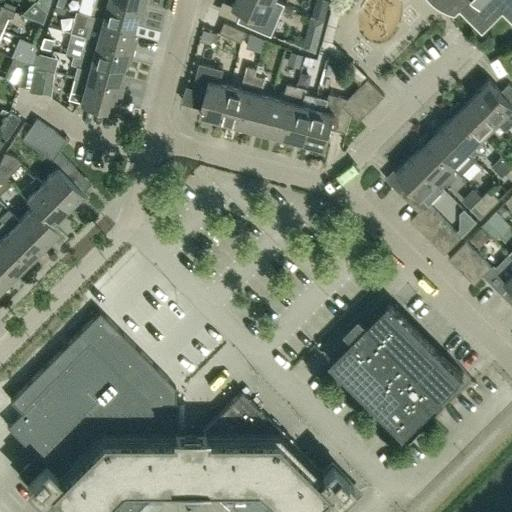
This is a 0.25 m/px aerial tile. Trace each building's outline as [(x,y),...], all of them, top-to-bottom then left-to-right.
[(47,11),(50,0),(36,0),(36,1),(47,11)] [(140,18),(143,6),(120,0),(94,0),(90,14),(134,26),(136,17),(140,18)] [(271,35),(285,4),(275,0),(235,0),(233,6),(245,11),(240,22),(271,35)] [(511,0),(429,0),(430,0),(435,5),(441,9),(446,12),(454,4),(481,31),(503,9),(511,18),(511,0)] [(11,8),(0,3),(0,14),(6,18),(11,8)] [(134,26),(90,14),(88,13),(85,24),(87,25),(85,35),(132,48),(135,36),(131,35),(134,26)] [(242,42),(246,31),(224,22),(220,33),(242,42)] [(129,59),(132,48),(85,35),(79,56),(122,68),(125,58),(129,59)] [(31,63),(34,63),(33,67),(45,69),(54,72),(58,58),(35,51),(31,63)] [(120,77),(122,68),(79,56),(74,77),(85,80),(121,90),(124,78),(120,77)] [(33,67),(34,63),(31,63),(22,61),(18,85),(30,87),(33,67)] [(220,123),(230,84),(219,81),(222,70),(201,64),(193,90),(205,93),(200,113),(214,117),(214,118),(216,122),(220,123)] [(242,125),(255,75),(257,69),(247,66),(241,87),(230,84),(220,123),(224,124),(228,122),(228,121),(242,125)] [(45,69),(33,67),(30,87),(29,91),(41,93),(45,69)] [(262,135),(272,96),(261,93),(265,77),(255,75),(242,125),(256,128),(255,130),(258,134),(262,135)] [(118,101),(121,90),(85,80),(74,77),(70,88),(68,98),(111,110),(114,100),(118,101)] [(368,79),(359,87),(376,104),(385,96),(380,91),(368,79)] [(489,80),(473,95),(507,129),(511,123),(511,85),(509,83),(501,91),(489,80)] [(284,136),(297,86),(287,83),(283,99),(272,96),(262,135),(265,136),(269,133),(270,132),(284,136)] [(303,146),(317,95),(306,92),(307,88),(297,86),(284,136),(297,140),(297,141),(300,145),(303,146)] [(376,104),(359,87),(351,96),(368,113),(376,104)] [(346,133),(352,114),(342,104),(348,98),(329,93),(328,98),(317,95),(303,146),(307,147),(311,145),(312,144),(326,147),(331,128),(346,133)] [(507,129),(473,95),(465,103),(464,102),(460,103),(459,103),(457,102),(453,106),(483,136),(492,128),(502,138),(509,131),(507,129)] [(368,113),(351,96),(348,98),(342,104),(352,114),(359,121),(368,113)] [(483,136),(453,106),(449,110),(451,112),(450,112),(450,117),(451,118),(443,126),(472,155),(477,151),(481,151),(486,146),(486,142),(482,138),(483,136)] [(0,134),(6,138),(20,118),(10,111),(0,125),(0,134)] [(32,146),(46,125),(36,118),(22,139),(32,146)] [(42,152),(56,132),(46,125),(32,146),(42,152)] [(472,155),(443,126),(435,134),(434,133),(429,133),(428,134),(427,133),(423,137),(461,175),(477,160),(472,155)] [(66,139),(56,132),(42,152),(52,159),(59,150),(66,139)] [(461,175),(423,137),(419,141),(420,142),(420,143),(419,147),(420,148),(412,156),(442,186),(446,182),(450,182),(455,177),(455,173),(451,168),(452,167),(461,175)] [(76,167),(59,150),(52,159),(51,160),(57,166),(42,182),(67,207),(83,191),(67,176),(76,167)] [(19,158),(6,152),(1,161),(14,167),(19,158)] [(442,186),(412,156),(396,172),(408,184),(400,192),(419,211),(428,202),(429,204),(444,188),(442,186)] [(67,207),(42,182),(35,175),(27,183),(34,190),(26,197),(33,204),(52,222),(67,207)] [(490,189),(482,196),(492,206),(500,199),(490,189)] [(492,206),(482,196),(475,203),(485,213),(492,206)] [(419,228),(436,211),(429,204),(428,202),(419,211),(411,219),(419,228)] [(59,229),(52,222),(33,204),(18,219),(44,245),(59,229)] [(44,245),(18,219),(8,209),(0,217),(3,221),(0,223),(0,231),(3,234),(28,260),(44,245)] [(428,237),(445,220),(436,211),(419,228),(428,237)] [(436,245),(453,228),(445,220),(428,237),(436,245)] [(462,237),(453,228),(436,245),(445,254),(462,237)] [(28,260),(3,234),(0,237),(0,262),(13,275),(28,260)] [(457,267),(474,250),(466,241),(449,258),(457,267)] [(466,275),(483,258),(474,250),(457,267),(466,275)] [(511,256),(509,253),(503,260),(504,264),(496,272),(492,267),(483,276),(511,304),(511,256)] [(483,276),(492,267),(483,258),(466,275),(475,284),(483,276)] [(0,288),(13,275),(0,262),(0,288)] [(464,374),(390,300),(367,323),(360,315),(344,330),(352,338),(330,360),(404,434),(464,374)] [(21,411),(7,425),(37,455),(18,474),(56,511),(133,511),(141,505),(145,501),(159,488),(173,475),(189,475),(203,475),(220,488),(233,501),(238,505),(244,511),(322,511),(332,502),(341,510),(360,491),(332,463),(323,472),(241,390),(203,429),(190,429),(176,429),(175,386),(99,310),(10,400),(21,411)]
